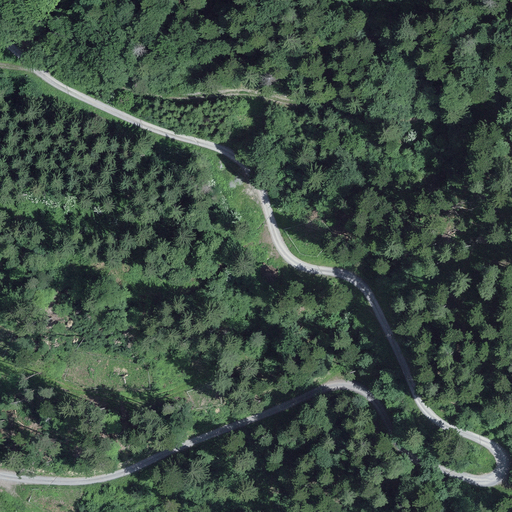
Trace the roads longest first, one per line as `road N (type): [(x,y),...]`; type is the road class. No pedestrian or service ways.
road 1 (track): [(33,66),(133,120),(237,157),(262,187),(290,260),(358,280),(430,414),(501,450),(503,464),(484,480),(406,454),(361,388),(335,382),(115,475),(62,480),(0,472)]
road 2 (track): [(33,66),(168,96),(246,92),(422,118),(475,106),(492,112),(511,141)]
